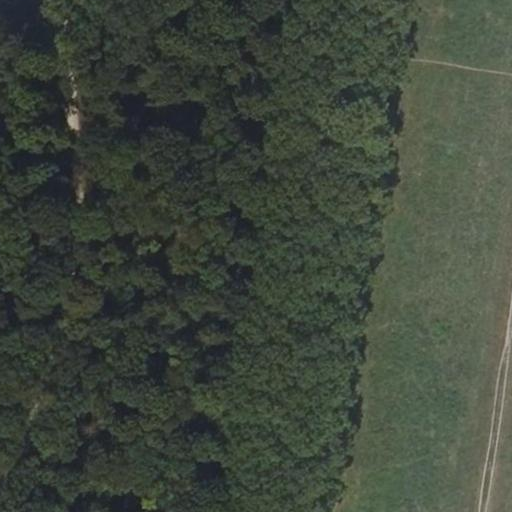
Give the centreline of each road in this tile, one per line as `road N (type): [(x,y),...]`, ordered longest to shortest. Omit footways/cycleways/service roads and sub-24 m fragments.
road 1 (unknown): [(235,511),(307,0)]
road 2 (track): [(270,511),(342,0)]
